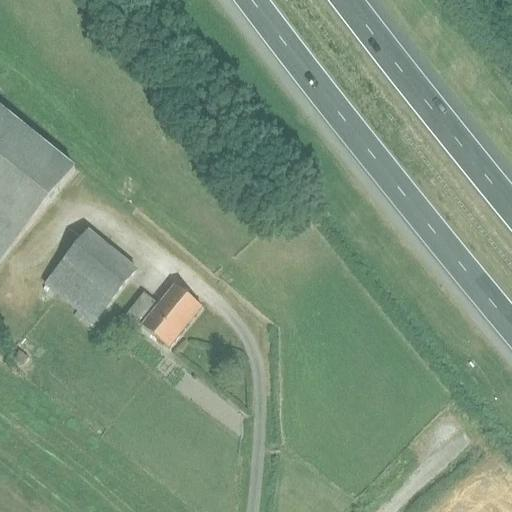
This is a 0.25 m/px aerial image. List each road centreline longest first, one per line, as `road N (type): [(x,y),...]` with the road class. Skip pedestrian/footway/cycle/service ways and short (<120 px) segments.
road 1 (motorway): [(251,0),(511,326)]
road 2 (motorway): [(511,207),(346,0)]
